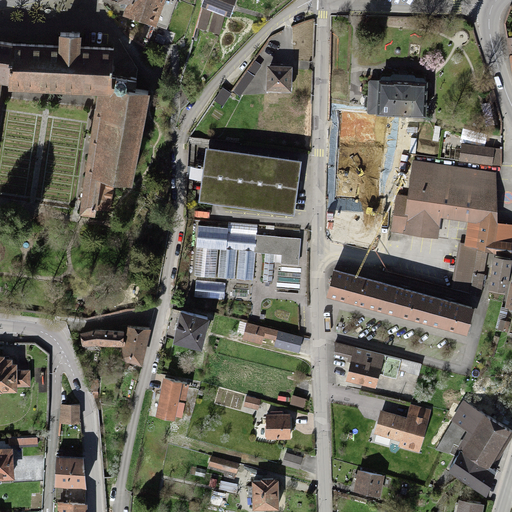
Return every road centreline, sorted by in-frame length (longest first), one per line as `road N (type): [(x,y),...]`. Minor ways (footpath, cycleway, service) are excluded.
road 1 (residential): [(322,3),(327,511)]
road 2 (residential): [(308,0),(268,27),(181,129),(178,219),(159,316)]
road 3 (residential): [(159,316),(118,511)]
road 4 (residential): [(322,3),(458,0),(490,7)]
road 5 (residential): [(65,357),(86,408),(95,511)]
road 6 (residential): [(48,511),(55,370),(65,357)]
